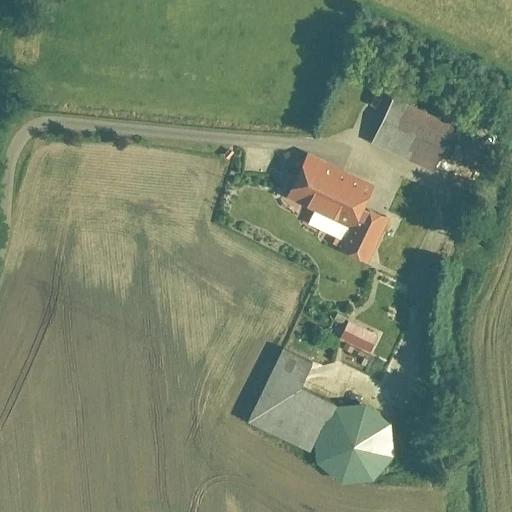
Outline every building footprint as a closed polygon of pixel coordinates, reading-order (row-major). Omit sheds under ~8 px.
[(373,142),(435,169),(455,124),(393,97),(373,142)] [(363,207),(374,184),(307,152),(287,194),(353,226),(363,207)] [(389,219),(363,207),(353,226),(343,248),(368,261),(389,219)] [(338,340),(369,355),(379,334),(348,319),(338,340)] [(312,363),(282,348),(246,420),(310,453),(313,446),(335,404),(300,386),(312,363)] [(366,402),(335,404),(313,446),(317,462),(340,483),(372,479),(392,456),(391,424),(366,402)]
